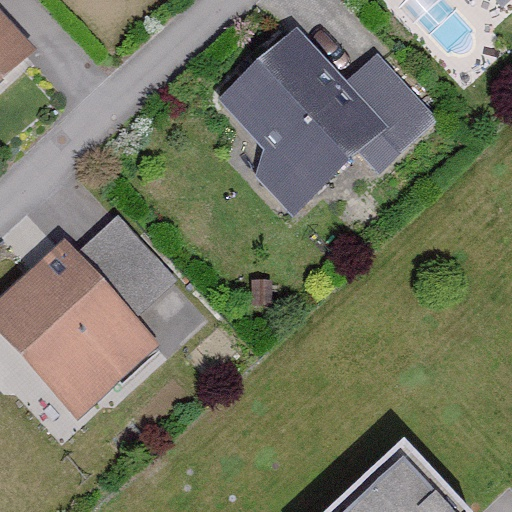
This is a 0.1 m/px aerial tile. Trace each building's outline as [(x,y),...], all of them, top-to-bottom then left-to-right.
[(476,0),(494,17),(510,0),(476,0)] [(0,86),(27,62),(0,32),(0,86)] [(259,160),(253,186),(287,223),(354,161),(371,180),(427,130),(368,65),(340,91),(292,38),(213,110),(259,160)] [(0,300),(0,347),(71,423),(149,351),(160,363),(203,323),(110,223),(68,262),(56,249),(0,300)] [(449,511),(393,452),(328,511),(449,511)]
